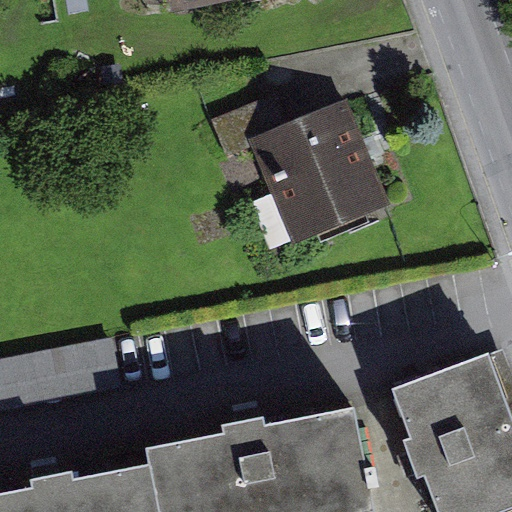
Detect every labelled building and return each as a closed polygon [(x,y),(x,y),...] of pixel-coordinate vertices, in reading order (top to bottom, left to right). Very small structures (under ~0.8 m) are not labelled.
[(177,0),(182,17),(258,0),(177,0)] [(286,99),(224,124),(236,154),(270,141),(299,129),(286,99)] [(393,209),(352,108),(299,129),(270,141),(310,241),(393,209)] [(503,511),(511,509),(511,401),(496,355),(397,388),(439,511),(503,511)] [(0,407),(34,404),(30,361),(0,364),(0,407)] [(0,511),(381,511),(362,412),(155,453),(158,466),(0,497),(0,511)]
